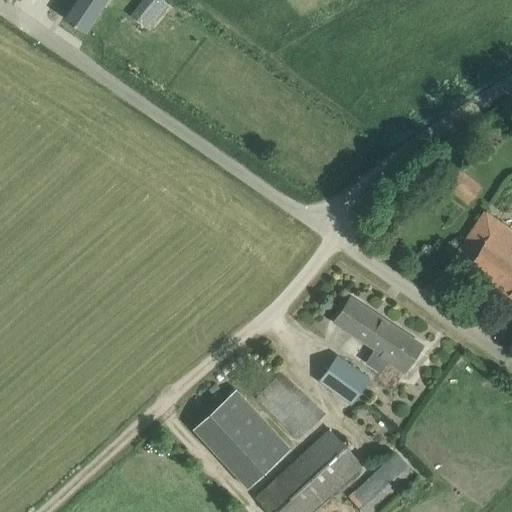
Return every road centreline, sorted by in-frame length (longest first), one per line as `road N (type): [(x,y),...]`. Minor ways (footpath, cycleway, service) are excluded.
road 1 (track): [(328,232),(327,253),(277,308),(44,511)]
road 2 (track): [(0,5),(328,232)]
road 3 (unclassified): [(328,232),(398,154),(511,80)]
road 4 (track): [(508,358),(328,232)]
